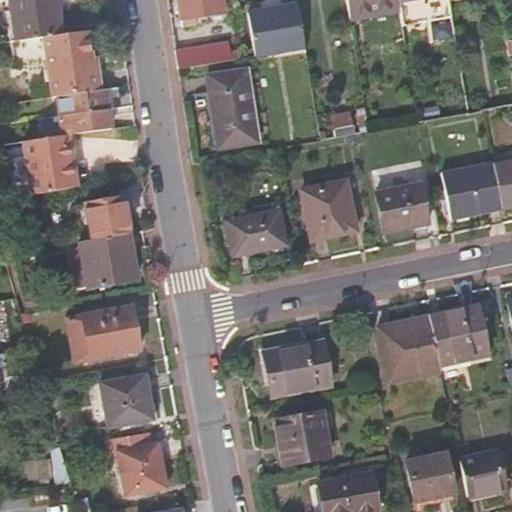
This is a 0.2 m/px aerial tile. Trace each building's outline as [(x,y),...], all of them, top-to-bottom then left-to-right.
[(9,0),(15,42),(45,38),(62,35),(56,0),(9,0)] [(177,0),(180,20),(223,13),(221,0),(177,0)] [(373,12),(399,7),(398,1),(397,0),(346,0),(350,20),(374,16),(373,12)] [(452,18),(448,0),(397,0),(398,1),(399,7),(403,26),(452,18)] [(248,13),(255,57),(305,48),(297,4),(248,13)] [(45,38),(53,97),(57,97),(97,91),(87,32),(62,35),(45,38)] [(176,52),(178,70),(241,59),(238,42),(176,52)] [(219,103),(211,105),(219,149),(259,142),(246,70),(214,76),(219,103)] [(206,77),(211,105),(219,103),(214,76),(206,77)] [(461,83),(447,85),(450,101),(464,99),(461,83)] [(450,101),(447,85),(431,88),(434,104),(442,103),(443,108),(451,107),(450,101)] [(105,89),(97,91),(57,97),(60,116),(108,109),(105,89)] [(412,101),(384,107),(388,127),(415,121),(412,101)] [(63,136),(68,135),(111,128),(108,109),(60,116),(63,136)] [(337,138),(355,135),(351,113),(333,116),(337,138)] [(34,195),(74,188),(72,172),(73,172),(68,135),(63,136),(25,141),(34,195)] [(511,161),(494,165),(502,207),(511,204),(511,161)] [(494,165),(494,163),(442,173),(451,217),(502,207),(494,165)] [(346,182),(337,183),(343,212),(351,210),(346,182)] [(343,212),(337,183),(301,190),(311,241),(314,241),(314,239),(351,232),(352,233),(355,233),(351,210),(343,212)] [(419,183),(376,191),(384,230),(426,222),(419,183)] [(87,204),(93,239),(129,232),(122,197),(87,204)] [(93,239),(87,204),(77,205),(83,241),(93,239)] [(277,211),(227,220),(233,254),(283,245),(277,211)] [(81,245),(89,290),(137,281),(129,232),(93,239),(83,241),(80,242),(81,245)] [(89,290),(81,245),(69,247),(77,292),(89,290)] [(477,306),(429,316),(439,364),(487,354),(477,306)] [(133,307),(82,316),(66,319),(67,323),(73,359),(73,363),(90,360),(140,350),(133,307)] [(439,364),(429,316),(379,326),(389,377),(439,367),(439,364)] [(263,354),(271,395),(329,383),(321,342),(263,354)] [(101,384),(103,395),(148,387),(146,375),(101,384)] [(148,387),(103,395),(109,428),(154,420),(148,387)] [(321,412),(274,421),(283,465),(329,455),(321,412)] [(158,444),(119,451),(126,494),(165,487),(158,444)] [(459,460),(467,496),(473,495),(504,488),(507,487),(500,452),(459,460)] [(444,455),(406,463),(414,502),(453,495),(444,455)] [(372,474),(318,483),(323,511),(368,511),(380,510),(372,474)] [(504,488),(473,495),(474,503),(506,496),(504,488)]
